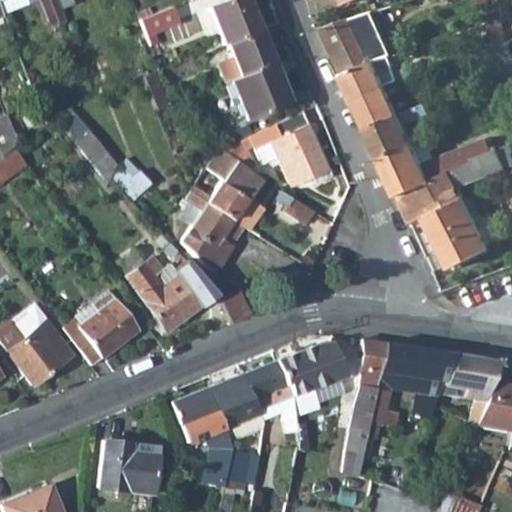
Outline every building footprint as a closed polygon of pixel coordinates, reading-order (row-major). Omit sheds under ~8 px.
[(0,0),(0,11),(2,17),(37,1),(37,0),(0,0)] [(37,0),(37,1),(48,28),(63,22),(59,12),(54,0),(37,0)] [(54,0),(59,12),(72,8),(68,0),(54,0)] [(244,0),(229,0),(205,9),(221,46),(224,45),(258,31),(244,0)] [(377,0),(366,0),(355,4),(359,16),(371,12),(380,9),(377,0)] [(494,41),(506,36),(493,0),(480,0),(487,19),(494,41)] [(138,21),(144,37),(179,22),(173,7),(138,21)] [(359,16),(321,29),(343,75),(374,60),(389,54),(390,54),(371,12),(359,16)] [(487,19),(465,27),(473,52),(491,46),(495,44),(494,41),(487,19)] [(258,31),(224,45),(238,78),(271,64),(258,31)] [(511,93),(511,92),(511,55),(508,43),(496,47),(511,93)] [(481,75),(499,69),(491,46),(473,52),(481,75)] [(343,75),(355,100),(388,83),(379,65),(392,59),(390,54),(389,54),(374,60),(343,75)] [(272,64),(271,64),(238,78),(227,82),(243,121),(287,103),(272,64)] [(156,111),(167,107),(154,74),(143,78),(156,111)] [(388,83),(402,114),(413,108),(399,78),(388,83)] [(427,101),(418,81),(408,86),(416,106),(427,101)] [(388,83),(355,100),(370,129),(402,114),(388,83)] [(57,118),(99,174),(100,173),(110,180),(114,165),(69,110),(65,112),(57,118)] [(262,138),(267,136),(290,186),(310,177),(327,168),(299,112),(218,150),(260,177),(247,151),(264,143),(262,138)] [(370,129),(383,159),(415,144),(402,114),(370,129)] [(3,116),(0,116),(0,155),(15,145),(3,116)] [(415,144),(383,159),(398,194),(400,196),(458,165),(465,162),(474,158),(493,151),(494,151),(489,137),(467,145),(455,152),(437,160),(426,166),(422,159),(433,153),(438,151),(431,136),(415,144)] [(206,204),(243,226),(248,230),(260,209),(245,198),(261,178),(260,177),(218,150),(215,149),(203,169),(220,181),(206,204)] [(434,212),(431,207),(464,191),(460,185),(507,168),(501,149),(494,151),(493,151),(474,158),(465,162),(458,165),(400,196),(401,200),(402,203),(412,224),(429,215),(434,212)] [(2,161),(0,162),(0,183),(3,182),(1,179),(23,164),(15,153),(2,161)] [(433,153),(422,159),(426,166),(437,160),(433,153)] [(331,177),(327,168),(310,177),(314,185),(331,177)] [(120,185),(133,200),(148,183),(137,171),(127,180),(123,175),(118,180),(121,184),(120,185)] [(434,212),(429,215),(454,267),(463,263),(467,261),(492,246),(465,195),(464,191),(431,207),(434,212)] [(213,272),(243,226),(206,204),(189,193),(184,202),(187,203),(178,218),(189,228),(179,242),(198,261),(213,272)] [(281,210),(304,225),(313,212),(291,197),(281,210)] [(123,276),(163,332),(178,322),(184,317),(215,295),(214,292),(212,289),(185,260),(172,269),(169,264),(160,270),(150,256),(123,276)] [(218,299),(229,323),(249,315),(237,289),(218,299)] [(137,331),(107,292),(61,327),(90,366),(137,331)] [(0,342),(6,351),(32,384),(72,354),(46,320),(34,304),(0,330),(0,342)] [(178,322),(181,326),(187,322),(184,317),(178,322)] [(358,340),(358,383),(340,439),(343,440),(360,445),(365,426),(385,344),(358,340)] [(293,418),(316,410),(309,391),(343,376),(328,341),(309,344),(273,359),(291,399),(293,418)] [(385,344),(365,426),(379,429),(390,390),(408,393),(412,383),(417,349),(385,344)] [(435,393),(439,385),(452,355),(417,349),(412,383),(408,393),(433,397),(435,393)] [(473,425),(475,419),(488,382),(496,361),(452,355),(439,385),(463,389),(459,397),(473,400),(464,421),(473,425)] [(239,373),(256,410),(272,403),(275,413),(284,441),(294,443),(293,418),(291,399),(273,359),(239,373)] [(204,388),(221,429),(246,418),(257,413),(256,410),(239,373),(204,388)] [(511,447),(511,386),(488,382),(475,419),(506,425),(505,431),(509,432),(507,447),(511,447)] [(459,397),(463,389),(439,385),(435,393),(459,397)] [(204,388),(168,403),(185,444),(206,434),(208,442),(202,467),(207,469),(203,483),(220,486),(229,450),(226,442),(221,429),(204,388)] [(275,413),(272,403),(256,410),(257,413),(260,420),(275,413)] [(226,442),(251,432),(246,418),(221,429),(226,442)] [(505,431),(506,425),(475,419),(473,425),(505,431)] [(255,456),(253,467),(268,470),(275,439),(259,437),(255,456)] [(147,495),(153,446),(99,439),(93,488),(147,495)] [(343,440),(337,473),(353,476),(356,462),(360,445),(343,440)] [(229,450),(220,486),(214,511),(224,511),(232,481),(239,483),(246,453),(229,450)] [(246,453),(239,483),(249,485),(253,467),(255,456),(246,453)] [(356,462),(353,476),(363,481),(368,466),(356,462)] [(58,511),(46,483),(0,501),(0,511),(58,511)] [(437,511),(436,511),(475,511),(476,510),(442,497),(437,511)]
